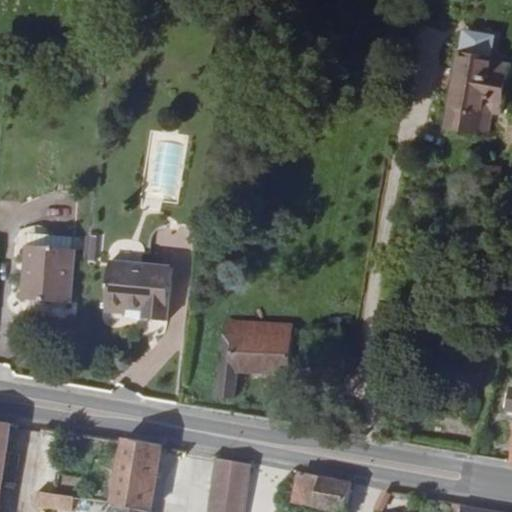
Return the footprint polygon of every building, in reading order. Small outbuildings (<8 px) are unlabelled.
[(511,87),(511,81),(511,71),(480,66),(466,145),(506,152),(511,119),(511,87)] [(104,266),(57,263),(54,317),(100,320),(104,266)] [(200,272),(137,268),(134,316),(156,317),(156,313),(174,314),(174,323),(197,324),(200,272)] [(230,318),(215,396),(235,397),(238,374),(289,380),(288,354),(294,323),(230,318)] [(0,511),(12,425),(0,423),(0,511)] [(164,446),(125,439),(124,442),(112,505),(115,505),(114,511),(151,511),(164,448),(164,446)] [(210,511),(246,511),(253,463),(219,457),(210,511)] [(347,511),(352,483),(302,473),(296,505),(328,511),(347,511)] [(75,497),(37,492),(35,505),(72,511),(75,497)]
